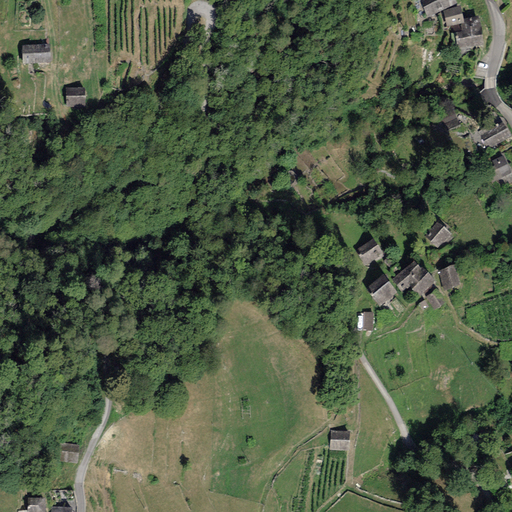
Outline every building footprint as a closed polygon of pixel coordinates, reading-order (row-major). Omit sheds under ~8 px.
[(452,0),(420,0),(421,0),(428,17),(455,6),(452,0)] [(446,28),(460,26),(464,25),(464,21),(462,9),(444,12),(446,28)] [(461,33),(454,33),(457,50),(483,46),(479,19),(464,21),(464,25),(460,26),(461,33)] [(49,46),(22,47),(23,65),(50,65),(49,46)] [(86,89),(66,89),(66,109),(86,109),(86,89)] [(505,125),(481,136),(488,150),(511,139),(505,125)] [(511,176),(503,158),(493,162),(495,167),(485,172),(491,185),(511,176)] [(451,235),(436,223),(423,238),(438,250),(451,235)] [(374,241),(355,251),(365,268),(384,257),(374,241)] [(414,263),(392,280),(402,294),(425,276),(414,263)] [(454,268),(438,273),(444,292),(460,288),(454,268)] [(434,283),(427,276),(411,292),(418,299),(434,283)] [(398,295),(383,277),(365,291),(380,309),(398,295)] [(438,291),(427,298),(435,312),(446,305),(438,291)] [(373,314),(364,313),(363,332),(372,332),(373,314)] [(349,433),(331,432),(329,450),(348,451),(349,433)] [(80,447),(61,444),(58,462),(77,465),(80,447)] [(45,511),(46,500),(29,499),(27,511),(45,511)]
